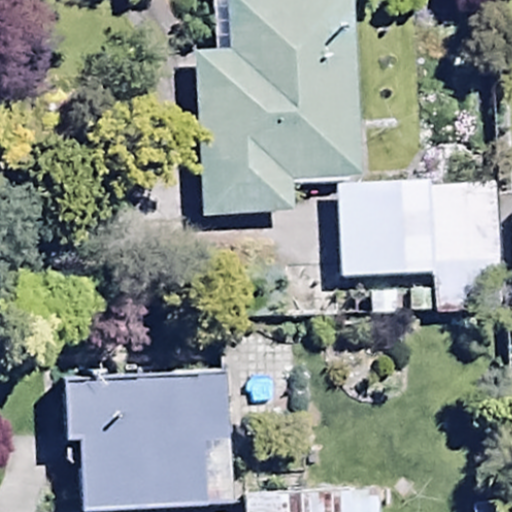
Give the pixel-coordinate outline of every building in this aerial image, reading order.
[(361,182),(351,0),(228,0),(231,49),(187,51),(195,215),(292,211),(291,186),(361,182)] [(511,170),(498,172),(502,251),(511,250),(511,170)] [(426,277),(430,321),(496,318),(489,185),(333,188),(338,281),(426,277)] [(138,364),(138,374),(58,377),(61,443),(75,443),(77,511),(198,511),(200,511),(197,442),(223,441),(220,371),(199,372),(199,362),(138,364)] [(243,511),(376,511),(376,494),(243,498),(243,511)]
